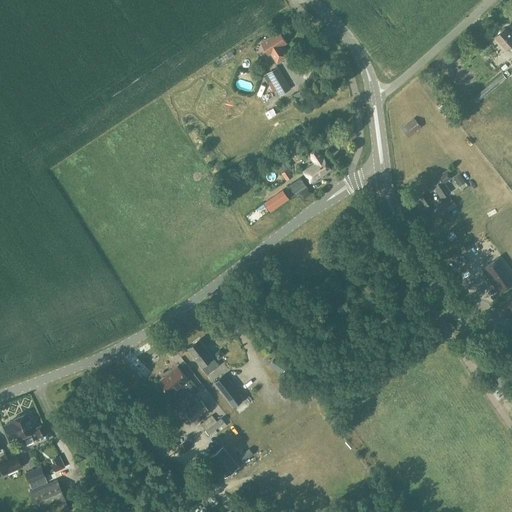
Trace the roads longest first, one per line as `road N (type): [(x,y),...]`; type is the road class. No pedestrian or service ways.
road 1 (tertiary): [(0,395),(134,341),(379,168)]
road 2 (tertiary): [(511,398),(417,258),(379,168)]
road 3 (unclassified): [(373,96),(490,0)]
